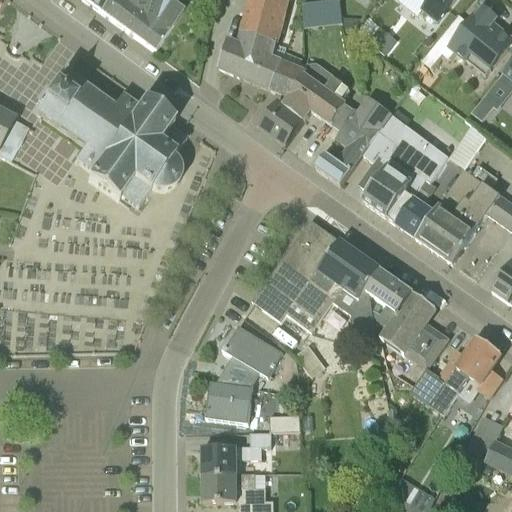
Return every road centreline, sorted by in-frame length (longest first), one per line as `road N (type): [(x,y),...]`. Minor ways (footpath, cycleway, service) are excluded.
road 1 (residential): [(162,511),(164,383),(270,172)]
road 2 (tertiary): [(511,340),(270,172)]
road 3 (tertiary): [(270,172),(43,0)]
